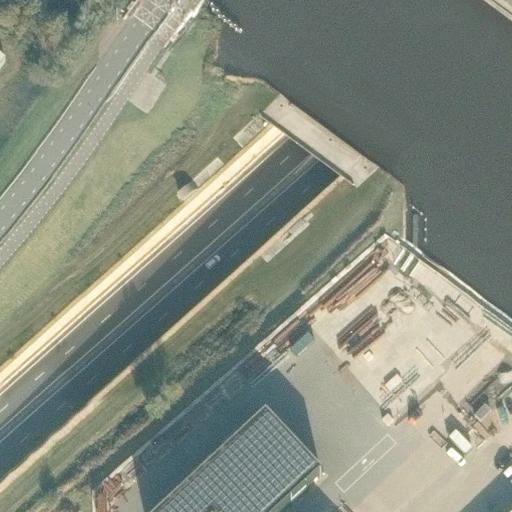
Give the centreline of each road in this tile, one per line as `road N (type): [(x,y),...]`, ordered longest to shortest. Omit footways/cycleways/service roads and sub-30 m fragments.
road 1 (trunk): [(0,460),(507,0)]
road 2 (trunk): [(454,0),(0,410)]
road 3 (unclassified): [(162,0),(0,222)]
